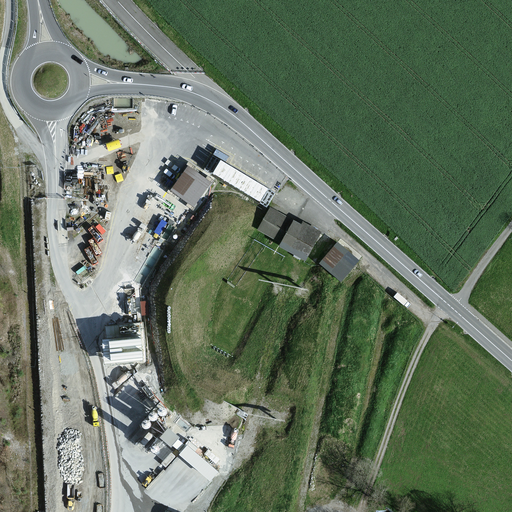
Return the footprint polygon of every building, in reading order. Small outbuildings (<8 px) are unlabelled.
[(215,171),(263,198),(271,184),(223,157),(215,171)] [(172,188),(196,204),(214,178),(189,162),(172,188)] [(270,207),(258,229),(271,236),(284,243),(284,244),(293,248),(295,250),(308,257),(322,231),(303,221),(301,224),(270,207)] [(360,256),(341,240),(321,265),(340,280),(360,256)] [(107,359),(146,358),(145,320),(105,322),(107,359)] [(167,463),(172,456),(195,475),(201,469),(213,479),(222,468),(170,425),(165,432),(155,423),(140,441),(167,463)]
